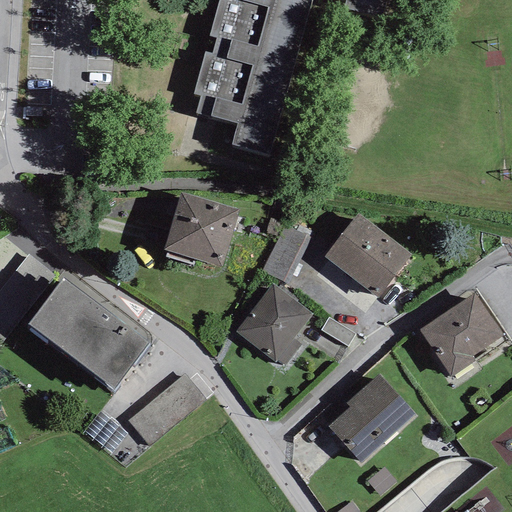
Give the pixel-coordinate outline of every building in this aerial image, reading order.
[(219,0),(209,36),(216,38),(211,54),(205,53),(194,94),(201,96),(196,113),(238,124),(233,144),(269,154),(311,0),(347,0),(345,7),(381,17),(385,0),(219,0)] [(237,213),(177,198),(162,258),(222,272),(237,213)] [(414,257),(357,219),(329,261),(386,299),(414,257)] [(289,290),(310,248),(287,236),(266,278),(289,290)] [(151,345),(60,281),(28,327),(119,391),(151,345)] [(312,315),(272,285),(235,333),(275,364),(312,315)] [(475,295),(421,330),(452,377),(506,342),(475,295)] [(184,374),(126,421),(148,447),(206,400),(184,374)] [(385,379),(331,427),(366,465),(419,416),(385,379)] [(391,477),(372,485),(378,500),(398,491),(391,477)]
